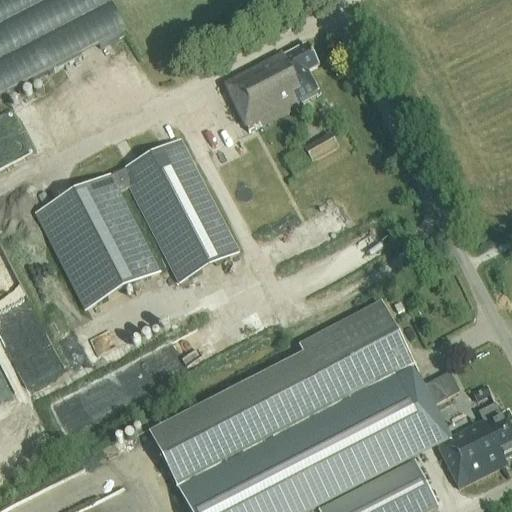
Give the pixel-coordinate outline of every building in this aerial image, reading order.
[(0,0),(0,101),(126,37),(106,0),(0,0)] [(284,60),(281,55),(224,85),(250,134),(303,107),(302,106),(320,97),(308,74),(320,68),(308,47),(284,60)] [(339,150),(332,135),(306,150),(312,166),(339,150)] [(130,190),(179,286),(238,256),(180,144),(38,217),(87,313),(160,275),(119,195),(130,190)] [(336,208),(315,218),(326,242),(348,231),(336,208)] [(0,299),(0,335),(25,389),(64,371),(24,288),(0,299)] [(304,359),(149,438),(182,502),(183,502),(187,511),(302,511),(402,461),(404,465),(407,463),(409,466),(320,511),(431,511),(438,509),(413,460),(437,448),(459,491),(507,468),(504,463),(511,459),(511,422),(508,415),(501,419),(499,415),(495,407),(479,415),(483,423),(451,439),(435,409),(460,395),(449,376),(424,389),(417,376),(417,375),(381,305),(298,348),(304,359)] [(128,374),(56,405),(68,431),(140,400),(128,374)] [(471,405),(485,397),(480,387),(466,395),(471,405)]
